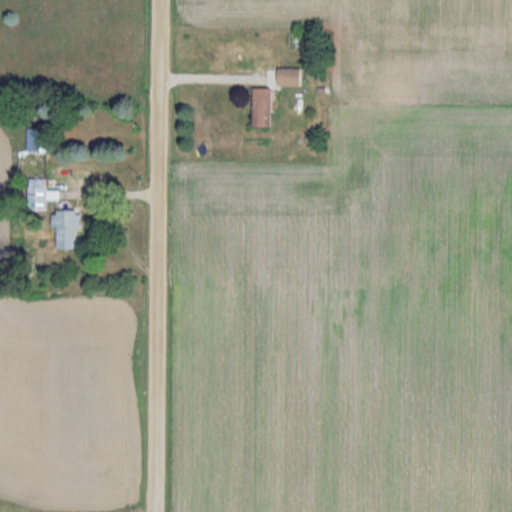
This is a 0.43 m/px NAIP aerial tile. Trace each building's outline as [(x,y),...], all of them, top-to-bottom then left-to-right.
[(305,88),(305,69),(282,69),(282,88),(305,88)] [(277,89),(257,89),(257,128),(277,128),(277,89)] [(53,153),(53,129),(28,129),(28,153),(53,153)] [(52,179),(33,179),(33,213),(52,213),(52,179)] [(61,210),(61,250),(85,250),(85,210),(61,210)]
